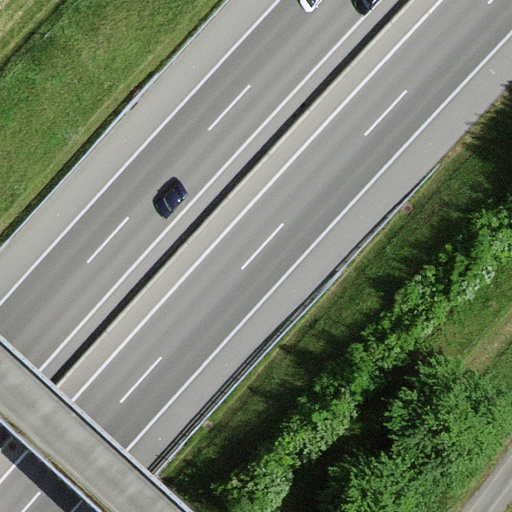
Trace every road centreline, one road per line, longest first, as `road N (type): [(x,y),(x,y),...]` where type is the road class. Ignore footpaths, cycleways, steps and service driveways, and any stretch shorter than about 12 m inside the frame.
road 1 (motorway): [(22,511),(491,0)]
road 2 (motorway): [(329,0),(0,360)]
road 3 (track): [(0,380),(143,511)]
